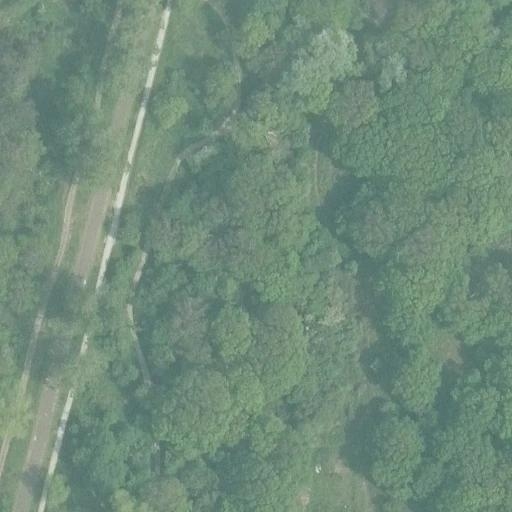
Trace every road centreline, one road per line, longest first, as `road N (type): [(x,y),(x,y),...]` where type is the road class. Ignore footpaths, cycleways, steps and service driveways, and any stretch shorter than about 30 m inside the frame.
road 1 (track): [(380,27),(316,135),(316,188),(335,234),(363,263),(383,307),(387,356),(355,439),(355,482),(370,511)]
road 2 (unknown): [(119,0),(0,442)]
